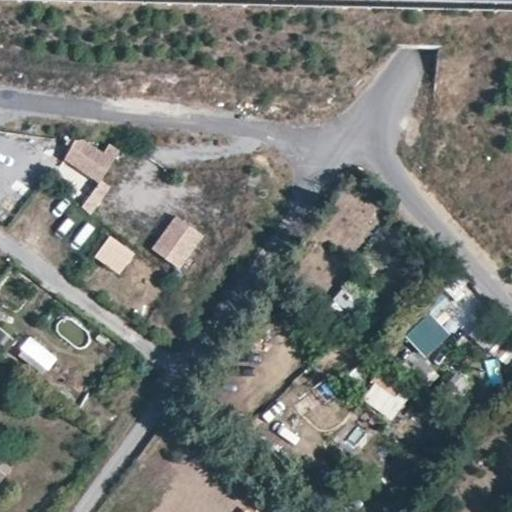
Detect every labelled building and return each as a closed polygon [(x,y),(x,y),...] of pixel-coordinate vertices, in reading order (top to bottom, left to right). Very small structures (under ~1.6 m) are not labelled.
[(65,156),(99,181),(119,153),(109,146),(104,153),(86,141),(69,140),(66,144),(71,147),(65,156)] [(0,209),(3,211),(16,189),(0,180),(0,209)] [(101,199),(109,188),(99,181),(91,192),(101,199)] [(101,199),(91,192),(80,208),(90,215),(101,199)] [(161,255),(185,222),(177,216),(153,249),(161,255)] [(185,222),(161,255),(180,268),(203,235),(185,222)] [(118,267),(133,247),(109,229),(94,249),(118,267)] [(384,256),(395,237),(386,232),(374,251),(384,256)] [(349,316),(358,298),(340,289),(331,307),(349,316)] [(423,356),(450,335),(438,319),(453,307),(445,297),(402,331),(423,356)] [(31,336),(16,355),(43,376),(58,357),(31,336)] [(308,392),(316,406),(337,395),(321,366),(308,373),(316,388),(308,392)] [(363,398),(392,421),(410,398),(381,375),(363,398)] [(0,481),(12,464),(0,454),(0,481)]
